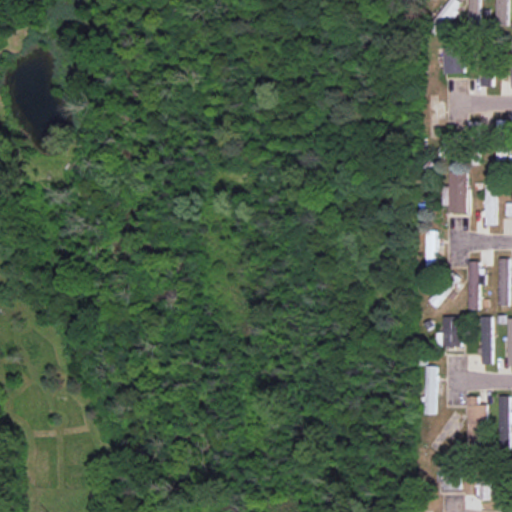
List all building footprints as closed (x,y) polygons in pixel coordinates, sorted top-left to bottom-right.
[(463,2),(459,0),(451,0),(437,19),(446,25),(463,2)] [(471,0),(471,29),(481,29),(482,0),(471,0)] [(509,0),(498,0),(498,27),(509,27),(509,0)] [(465,46),(445,47),(446,73),(466,72),(465,46)] [(484,69),(484,86),(495,85),(495,68),(484,69)] [(509,119),(499,119),(498,151),(508,151),(509,119)] [(452,186),(445,186),(445,203),(452,204),(451,212),(470,212),(471,172),(452,172),(452,186)] [(498,224),(498,178),(488,177),(487,224),(498,224)] [(439,270),(440,230),(430,229),(429,270),(439,270)] [(502,305),(511,305),(511,258),(501,258),(502,305)] [(472,309),(482,309),(482,284),(488,284),(488,268),(482,268),(482,260),(471,260),(472,309)] [(439,345),(464,346),(465,316),(446,316),(446,332),(440,332),(439,345)] [(484,316),(485,363),(496,363),(495,316),(484,316)] [(440,365),(430,365),(428,413),(438,414),(440,365)] [(482,395),(470,396),(471,445),(491,444),(490,403),(482,404),(482,395)] [(511,422),(511,411),(511,412),(511,395),(501,395),(502,448),(511,447),(511,422)] [(447,491),(464,491),(465,457),(447,457),(447,491)] [(482,499),(492,499),(493,474),(482,474),(482,499)]
